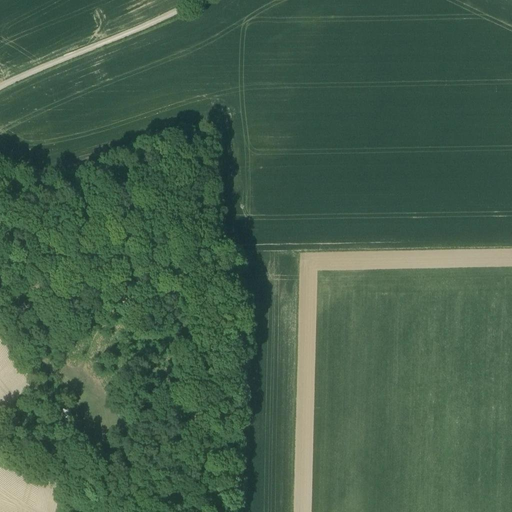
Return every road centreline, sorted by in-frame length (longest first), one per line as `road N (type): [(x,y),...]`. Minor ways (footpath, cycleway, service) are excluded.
road 1 (track): [(0,287),(53,364),(89,340),(123,301),(130,262),(96,260),(60,289),(32,289)]
road 2 (unclassified): [(0,87),(198,0)]
